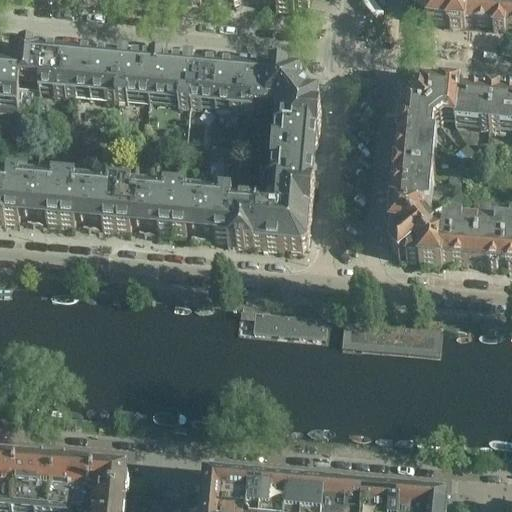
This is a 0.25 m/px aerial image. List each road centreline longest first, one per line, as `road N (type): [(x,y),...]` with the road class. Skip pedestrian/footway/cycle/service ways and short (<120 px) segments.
road 1 (residential): [(343,52),(0,24)]
road 2 (residential): [(174,461),(499,495)]
road 3 (residential): [(324,283),(0,254)]
road 4 (residential): [(343,52),(324,283)]
road 5 (residential): [(368,286),(390,57)]
road 6 (residential): [(0,446),(174,461)]
road 7 (residential): [(511,299),(368,286)]
road 8 (residential): [(390,57),(511,68)]
